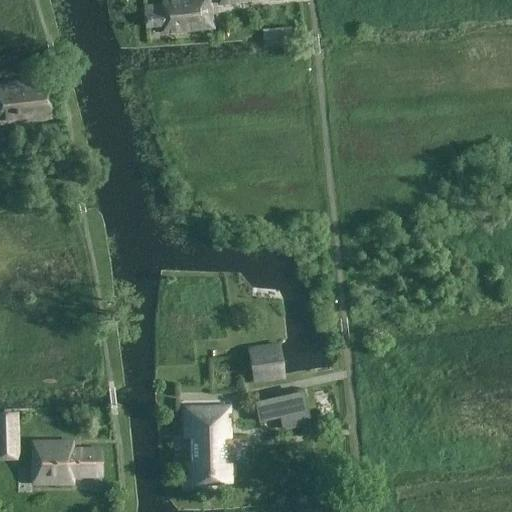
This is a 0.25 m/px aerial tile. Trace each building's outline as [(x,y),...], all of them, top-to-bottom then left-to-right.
[(208,0),(162,0),(163,4),(144,5),(145,26),(163,24),(164,31),(211,25),(208,0)] [(292,37),(291,27),(262,29),(263,47),(292,45),(292,37)] [(0,122),(48,117),(43,78),(0,83),(0,122)] [(276,344),(252,348),(245,349),(251,383),(258,382),(283,378),(276,344)] [(307,396),(312,408),(327,402),(322,390),(307,396)] [(259,401),(253,402),(257,423),(278,418),(280,428),(309,421),(302,391),(259,401)] [(226,408),(182,409),(183,438),(187,438),(188,462),(184,462),(184,466),(192,466),(193,486),(229,485),(228,464),(225,464),(224,438),(227,438),(226,408)] [(0,460),(18,461),(17,412),(0,412),(0,460)] [(70,474),(98,474),(98,448),(59,447),(59,445),(28,447),(31,484),(70,482),(70,474)]
